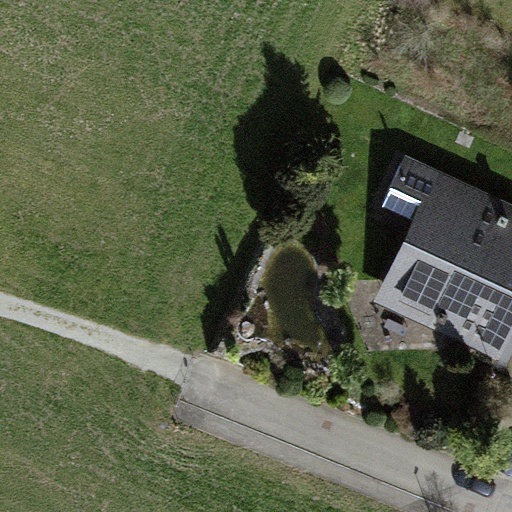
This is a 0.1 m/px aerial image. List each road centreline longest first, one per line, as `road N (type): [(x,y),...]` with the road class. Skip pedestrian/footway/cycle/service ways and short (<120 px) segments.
road 1 (residential): [(511,502),(191,371)]
road 2 (track): [(0,306),(191,371)]
